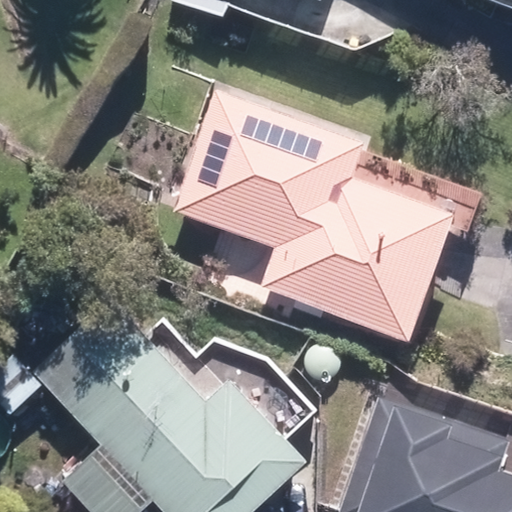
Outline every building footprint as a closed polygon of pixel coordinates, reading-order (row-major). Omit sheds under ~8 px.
[(471,0),(511,14),(511,0),(301,0),(310,3),(311,0),(471,0)] [(245,294),(395,344),(439,214),(325,176),(337,142),(203,97),(163,217),(260,250),(245,294)] [(55,125),(17,105),(0,136),(0,147),(34,165),(55,125)] [(99,306),(23,375),(90,448),(54,480),(82,511),(131,511),(140,504),(146,511),(246,511),(294,469),(215,382),(189,405),(99,306)] [(511,511),(511,474),(491,468),(500,443),(371,398),(331,511),(511,511)]
